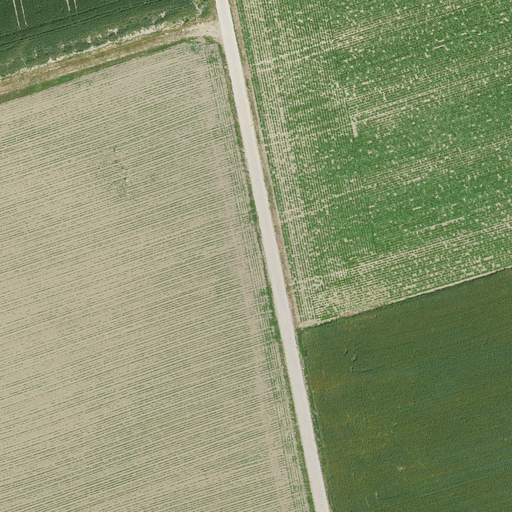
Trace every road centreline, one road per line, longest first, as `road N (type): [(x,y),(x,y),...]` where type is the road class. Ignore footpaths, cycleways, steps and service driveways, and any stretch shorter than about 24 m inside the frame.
road 1 (track): [(222,0),(325,511)]
road 2 (track): [(0,86),(225,15)]
